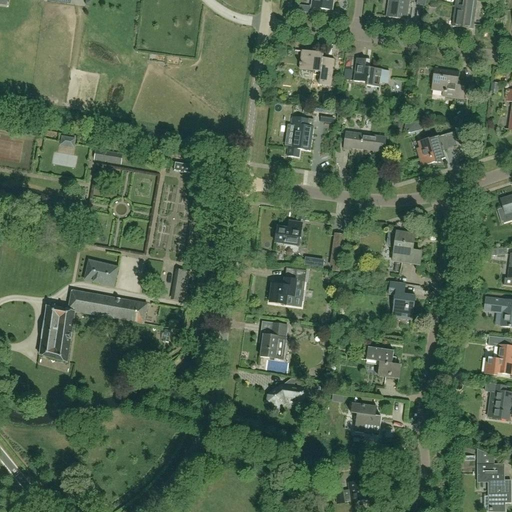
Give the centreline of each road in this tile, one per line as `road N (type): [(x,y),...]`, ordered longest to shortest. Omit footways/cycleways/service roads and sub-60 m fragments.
road 1 (tertiary): [(139,511),(195,447),(211,411),(244,182)]
road 2 (residential): [(421,486),(450,221),(442,193)]
road 3 (residential): [(244,182),(371,200),(442,193)]
road 4 (tertiary): [(244,182),(265,24)]
road 5 (residential): [(511,57),(355,35)]
